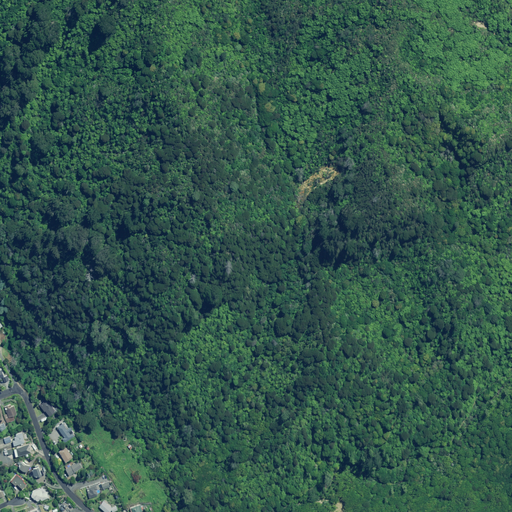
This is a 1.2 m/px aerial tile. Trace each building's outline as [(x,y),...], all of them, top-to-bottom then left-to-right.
[(49,402),(46,399),(40,404),(44,410),(45,410),(50,415),(55,411),(51,405),(52,405),(49,402)] [(17,414),(15,405),(9,407),(8,406),(6,406),(7,409),(6,409),(7,414),(4,414),(7,423),(15,420),(13,415),(17,414)] [(68,428),(64,422),(57,426),(64,437),(62,438),(65,442),(75,437),(73,432),(71,427),(68,428)] [(25,442),(23,432),(16,434),(16,436),(14,436),(15,440),(13,440),(14,445),(25,442)] [(31,452),(30,444),(16,447),(18,455),(31,452)] [(73,457),(66,446),(59,450),(66,461),(73,457)] [(25,461),(24,463),(22,462),(19,467),(27,472),(30,466),(28,464),(29,463),(25,461)] [(82,467),(79,461),(66,468),(69,474),(82,467)] [(42,474),(39,467),(34,468),(34,470),(32,470),(34,477),(42,474)] [(24,480),(17,474),(11,481),(16,485),(17,483),(22,488),(26,483),(23,481),(24,480)] [(98,491),(97,485),(89,488),(90,491),(88,491),(90,497),(98,494),(98,493),(100,493),(99,490),(98,491)] [(34,497),(37,499),(39,500),(39,499),(41,498),(41,499),(42,499),(42,500),(49,497),(47,492),(45,492),(44,489),(42,488),(40,489),(39,488),(38,488),(37,488),(36,488),(36,489),(35,489),(35,490),(32,491),(32,492),(31,493),(31,494),(31,495),(31,496),(32,496),(33,496),(34,497)] [(111,506),(104,501),(100,506),(107,511),(109,511),(111,510),(111,511),(117,510),(116,505),(111,506)]
